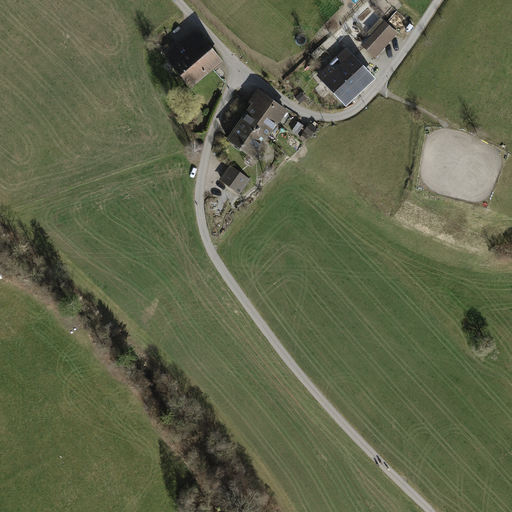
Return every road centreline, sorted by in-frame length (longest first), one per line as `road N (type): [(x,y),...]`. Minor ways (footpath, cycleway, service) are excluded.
road 1 (residential): [(242,68),(202,169),(201,219),(210,248),(298,371),(429,511)]
road 2 (residential): [(437,0),(377,86),(340,116),(297,109),(242,68)]
road 3 (unknown): [(355,0),(320,36),(312,28),(301,40),(309,49),(279,71),(193,0)]
